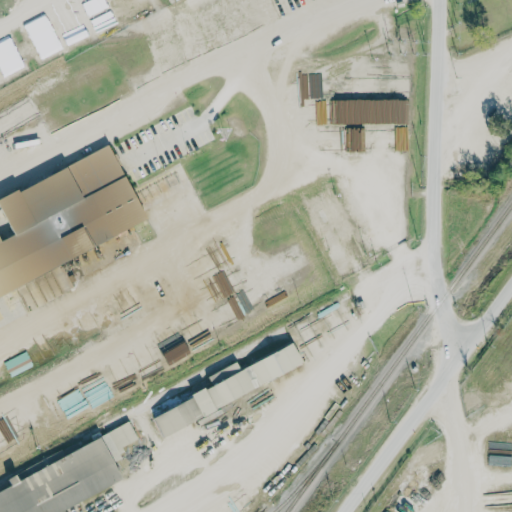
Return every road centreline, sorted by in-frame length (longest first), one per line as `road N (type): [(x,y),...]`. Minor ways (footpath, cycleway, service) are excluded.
road 1 (residential): [(448,367),(438,279),(437,0)]
road 2 (residential): [(345,511),(448,367),(511,298)]
road 3 (track): [(448,367),(458,410),(457,511)]
